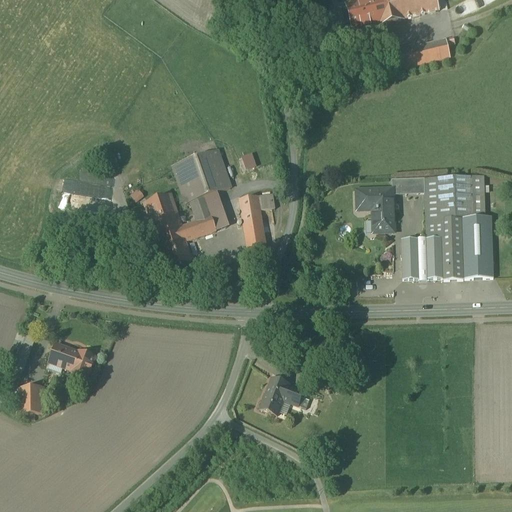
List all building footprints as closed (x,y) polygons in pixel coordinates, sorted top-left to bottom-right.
[(373,0),(346,7),(353,34),(379,28),(373,0)] [(372,0),(379,28),(404,22),(398,0),(372,0)] [(398,0),(404,22),(439,13),(435,0),(398,0)] [(446,42),(437,45),(441,62),(450,60),(446,42)] [(437,45),(391,56),(395,73),(441,62),(437,45)] [(172,169),(174,175),(186,206),(190,205),(197,223),(211,218),(204,200),(217,195),(231,191),(217,153),(172,169)] [(483,180),(424,181),(424,196),(425,198),(426,241),(401,242),(402,284),(463,282),(492,281),(491,220),(484,220),(483,180)] [(417,181),(391,182),(391,191),(394,191),(394,197),(417,197),(417,181)] [(354,192),(354,215),(371,215),(371,235),(395,235),(394,197),(394,191),(391,191),(354,192)] [(138,193),(131,198),(135,203),(142,197),(138,193)] [(217,195),(204,200),(211,218),(216,233),(229,229),(217,195)] [(272,197),(257,200),(260,214),(275,211),(272,197)] [(170,198),(145,207),(155,237),(181,229),(170,198)] [(257,200),(240,202),(248,255),(266,252),(260,214),(257,200)] [(181,229),(155,237),(167,272),(193,264),(186,244),(216,233),(211,218),(197,223),(181,229)] [(130,245),(105,242),(102,262),(128,265),(130,245)] [(254,269),(205,271),(206,289),(255,287),(254,269)] [(35,333),(28,330),(25,336),(33,339),(35,333)] [(34,341),(19,336),(16,343),(31,349),(34,341)] [(31,349),(16,343),(4,375),(19,380),(31,349)] [(79,356),(56,347),(49,366),(50,366),(50,364),(63,369),(63,371),(72,374),(79,356)] [(343,349),(305,349),(306,377),(328,376),(327,368),(343,367),(343,349)] [(95,361),(79,355),(79,356),(72,374),(71,375),(80,378),(85,376),(89,378),(95,361)] [(289,388),(272,382),(260,412),(277,418),(283,404),(297,409),(303,395),(288,389),(289,388)] [(43,391),(18,392),(18,417),(43,415),(43,391)]
